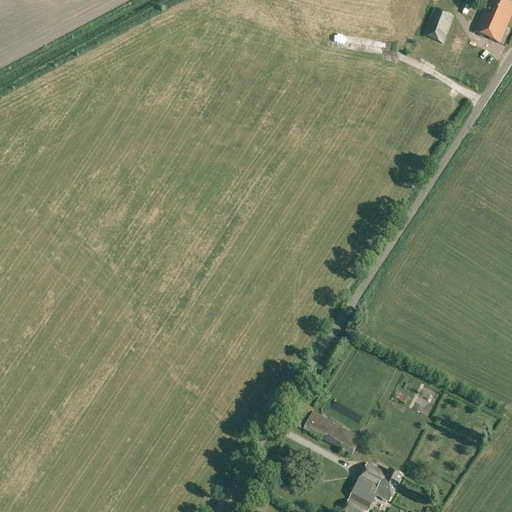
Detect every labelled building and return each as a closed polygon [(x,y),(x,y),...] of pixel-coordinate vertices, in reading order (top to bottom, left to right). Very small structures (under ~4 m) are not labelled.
[(422,37),(443,45),(454,17),(413,0),(408,12),(428,21),(422,37)] [(474,33),(499,44),(511,15),(511,5),(500,0),(476,0),(476,1),(485,6),(486,7),(474,33)] [(451,61),(447,60),(444,72),(457,75),(465,38),(456,36),(451,61)] [(359,37),(338,37),(339,48),(359,47),(359,37)] [(363,40),(363,51),(374,51),(374,40),(363,40)] [(387,53),(387,42),(375,42),(375,53),(387,53)] [(411,153),(449,85),(431,75),(426,83),(423,81),(417,91),(390,141),(411,153)] [(452,112),(460,114),(462,105),(454,103),(452,112)] [(396,398),(404,404),(408,398),(400,392),(396,398)] [(303,431),(351,457),(362,438),(313,412),(310,416),(304,414),(297,427),(303,430),(303,431)] [(343,511),(367,511),(375,497),(389,503),(401,477),(389,471),(387,474),(367,464),(356,487),(343,511)]
